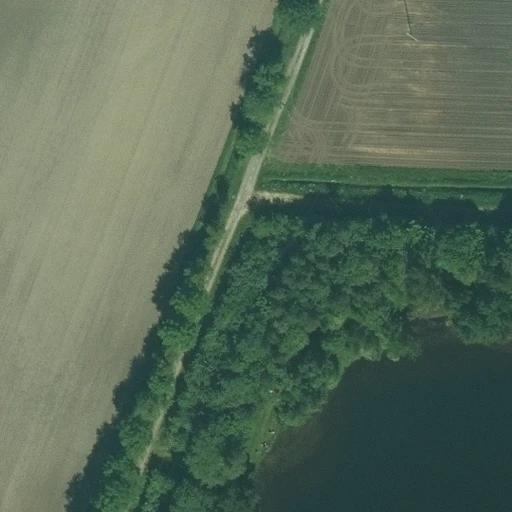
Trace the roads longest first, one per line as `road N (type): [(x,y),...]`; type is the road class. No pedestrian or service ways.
road 1 (unclassified): [(119,511),(237,202)]
road 2 (unclassified): [(237,202),(511,212)]
road 3 (unclassified): [(237,202),(312,0)]
